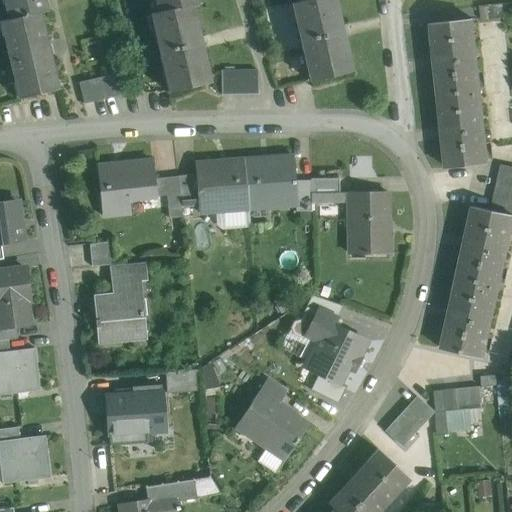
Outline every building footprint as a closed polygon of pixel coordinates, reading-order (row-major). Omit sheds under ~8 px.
[(45,0),(3,0),(8,18),(8,19),(40,11),(40,12),(47,10),(45,0)] [(154,0),(157,11),(157,12),(193,3),(201,1),(200,0),(154,0)] [(300,0),(299,0),(291,2),(309,80),(353,70),(335,0),(300,0)] [(193,3),(157,12),(157,11),(150,13),(168,92),(211,81),(204,48),(205,48),(203,36),(201,36),(193,3)] [(40,11),(8,19),(8,18),(0,20),(0,22),(18,97),(58,88),(40,12),(40,11)] [(433,23),(441,97),(480,93),(472,19),(433,23)] [(257,70),(221,70),(222,94),(258,94),(257,70)] [(119,72),(109,75),(114,96),(125,93),(119,72)] [(109,75),(99,77),(104,98),(114,96),(109,75)] [(99,77),(89,80),(94,101),(104,98),(99,77)] [(89,80),(79,82),(84,103),(94,101),(89,80)] [(441,97),(448,167),(488,163),(480,93),(441,97)] [(292,155),(244,160),(248,209),(297,205),(292,155)] [(152,159),(98,164),(103,214),(130,211),(129,201),(156,198),(156,195),(154,177),(152,159)] [(244,160),(196,164),(196,173),(199,205),(200,207),(230,204),(230,211),(248,209),(244,160)] [(511,167),(502,166),(493,210),(511,213),(511,167)] [(196,173),(178,175),(181,206),(199,205),(196,173)] [(178,175),(154,177),(156,195),(167,194),(169,216),(182,215),(181,206),(178,175)] [(386,192),(355,192),(356,233),(350,233),(350,253),(389,253),(389,232),(386,232),(386,192)] [(16,201),(0,203),(0,242),(1,243),(22,240),(16,201)] [(476,206),(460,277),(499,286),(511,228),(511,213),(493,210),(476,206)] [(112,242),(90,244),(92,266),(114,264),(112,242)] [(145,263),(113,267),(115,283),(140,280),(146,279),(145,263)] [(0,303),(26,300),(30,299),(25,268),(0,271),(0,303)] [(460,277),(445,349),(484,357),(499,286),(460,277)] [(140,280),(115,283),(117,301),(96,303),(98,318),(95,319),(96,328),(99,328),(101,342),(146,337),(140,280)] [(342,305),(313,295),(311,297),(306,306),(338,318),(342,305)] [(29,324),(26,300),(0,303),(0,327),(16,326),(29,324)] [(338,318),(306,306),(300,319),(293,321),(290,327),(293,334),(299,337),(306,334),(317,339),(327,344),(335,325),(338,318)] [(367,340),(335,325),(327,344),(317,339),(305,363),(320,370),(318,374),(339,384),(339,383),(348,366),(354,369),(360,357),(359,357),(367,340)] [(0,340),(8,339),(17,338),(16,326),(0,327),(0,340)] [(0,340),(0,352),(9,351),(8,339),(0,340)] [(9,351),(0,352),(0,394),(40,390),(35,348),(9,351)] [(195,369),(166,372),(168,388),(197,385),(195,369)] [(339,384),(318,374),(311,389),(338,403),(346,387),(339,383),(339,384)] [(496,374),(481,376),(482,386),(497,384),(496,374)] [(286,392),(267,379),(259,391),(278,404),(278,403),(286,392)] [(161,385),(133,387),(134,394),(108,396),(111,444),(113,444),(113,442),(126,441),(126,446),(129,445),(129,441),(146,440),(147,442),(148,442),(147,430),(165,428),(161,385)] [(480,386),(444,390),(447,412),(482,408),(480,386)] [(444,390),(432,391),(437,435),(449,434),(447,412),(444,390)] [(278,404),(259,391),(235,427),(285,460),(309,423),(278,403),(278,404)] [(418,397),(386,431),(401,445),(433,412),(418,397)] [(18,426),(0,428),(0,439),(19,437),(18,426)] [(19,437),(0,439),(0,466),(2,482),(50,476),(45,434),(19,437)] [(377,511),(410,477),(380,450),(331,504),(336,509),(339,511),(377,511)] [(177,482),(145,488),(147,498),(148,497),(149,499),(174,495),(175,499),(180,498),(177,482)] [(147,498),(118,503),(119,511),(176,511),(175,499),(174,495),(149,499),(148,497),(147,498)]
